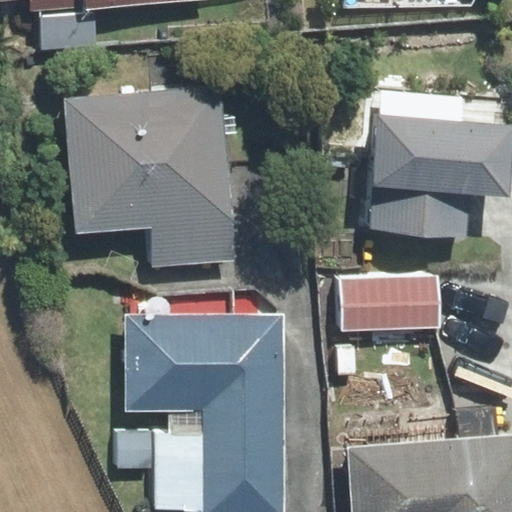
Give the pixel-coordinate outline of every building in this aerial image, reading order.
[(45,0),(49,42),(93,39),(91,8),(189,0),(45,0)] [(67,99),(78,234),(150,228),(152,265),(232,259),(219,87),(67,99)] [(370,229),(455,235),(458,193),(509,196),(511,161),(511,124),(379,114),(370,229)] [(438,277),(341,280),(342,330),(439,327),(438,277)] [(169,434),(119,434),(119,465),(154,465),(154,510),(202,510),(201,511),(284,511),(285,314),(125,314),(125,411),(169,411),(169,434)] [(511,511),(511,436),(348,447),(352,511),(511,511)]
